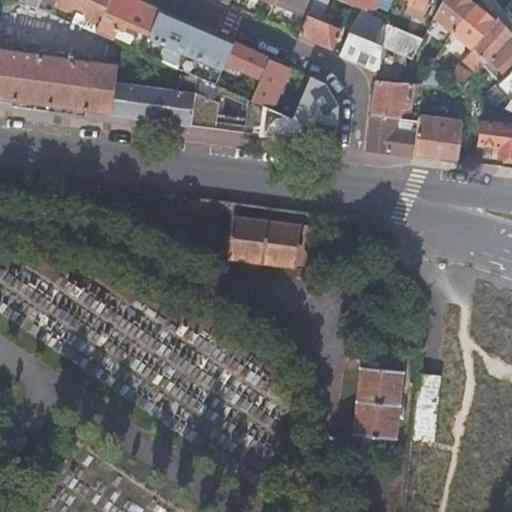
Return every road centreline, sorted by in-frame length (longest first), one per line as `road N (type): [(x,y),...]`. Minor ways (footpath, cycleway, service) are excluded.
road 1 (secondary): [(352,186),(0,142)]
road 2 (residential): [(352,186),(361,108),(344,71),(184,0)]
road 3 (secondary): [(352,186),(511,247)]
road 4 (secondary): [(511,197),(352,186)]
